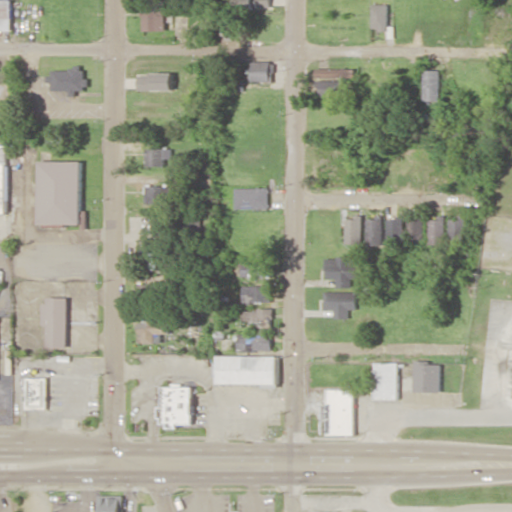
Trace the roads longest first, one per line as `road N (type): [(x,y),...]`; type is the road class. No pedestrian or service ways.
road 1 (residential): [(291,511),(296,0)]
road 2 (trunk): [(0,475),(511,471)]
road 3 (trunk): [(511,453),(23,446)]
road 4 (residential): [(112,0),(114,475)]
road 5 (residential): [(0,50),(468,50)]
road 6 (residential): [(460,200),(292,200)]
road 7 (residential): [(294,351),(425,351)]
